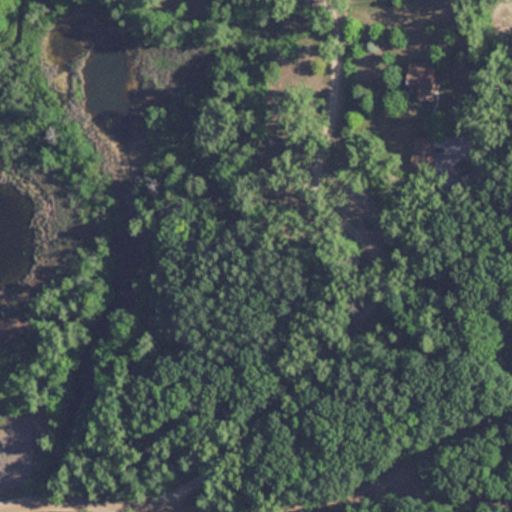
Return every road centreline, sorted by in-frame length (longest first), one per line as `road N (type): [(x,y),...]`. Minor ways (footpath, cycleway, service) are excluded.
road 1 (residential): [(0,497),(164,496),(275,403),(511,142)]
road 2 (residential): [(164,496),(265,503),(379,476),(511,490)]
road 3 (residential): [(379,476),(468,444),(511,415)]
